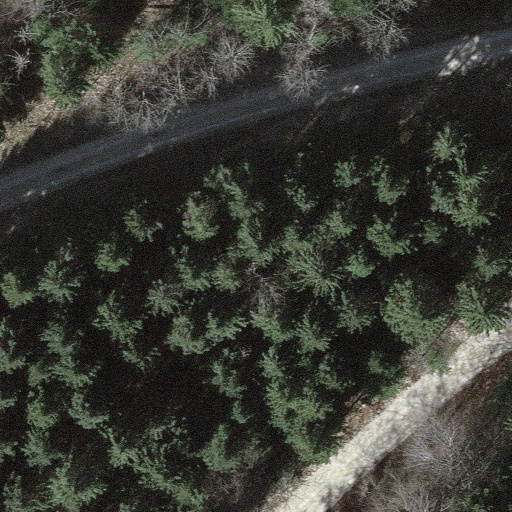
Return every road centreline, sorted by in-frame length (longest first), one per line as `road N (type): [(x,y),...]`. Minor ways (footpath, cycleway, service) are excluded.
road 1 (track): [(0,198),(224,119),(511,40)]
road 2 (track): [(511,328),(406,405),(293,511)]
